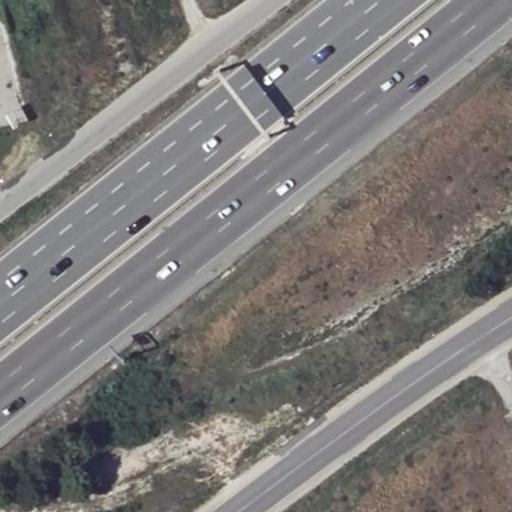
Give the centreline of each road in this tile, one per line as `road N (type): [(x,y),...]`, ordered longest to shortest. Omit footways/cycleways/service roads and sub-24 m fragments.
road 1 (motorway): [(0,396),(494,0)]
road 2 (motorway): [(383,0),(0,307)]
road 3 (tertiary): [(271,0),(0,207)]
road 4 (secondary): [(511,316),(235,511)]
